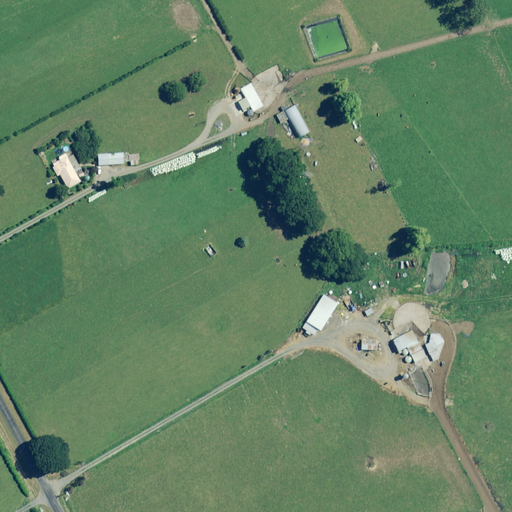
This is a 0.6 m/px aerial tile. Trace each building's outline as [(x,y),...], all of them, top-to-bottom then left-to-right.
[(261,108),(248,85),(239,90),(244,98),(236,103),(241,112),(249,107),(252,112),(261,108)] [(308,132),(294,106),(275,116),(280,124),(287,120),(297,138),(308,132)] [(123,165),(123,162),(129,162),(130,166),(138,166),(137,153),(96,155),(97,166),(123,165)] [(79,182),(64,155),(58,159),(49,163),(56,177),(59,175),(67,189),(79,182)] [(319,332),(339,300),(329,294),(327,298),(322,295),(301,329),(313,336),(317,330),(319,332)] [(372,313),(369,309),(363,312),(366,317),(372,313)] [(392,342),(397,352),(406,348),(414,363),(425,358),(412,332),(392,342)] [(438,359),(443,342),(439,333),(422,341),(431,362),(438,359)] [(376,340),(360,340),(360,350),(376,351),(376,340)]
